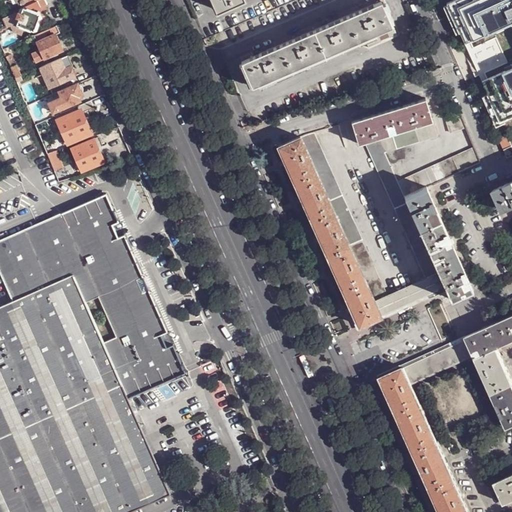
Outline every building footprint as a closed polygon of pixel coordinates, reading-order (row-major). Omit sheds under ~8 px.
[(48,5),(45,0),(40,0),(28,6),(21,9),(19,14),(16,13),(8,16),(8,15),(0,18),(0,31),(3,30),(2,29),(12,25),(15,31),(22,34),(24,28),(34,32),(35,31),(38,31),(40,24),(38,22),(39,19),(41,18),(39,13),(37,13),(35,13),(34,12),(35,9),(37,10),(40,8),(41,8),(48,5)] [(212,0),(216,10),(238,0),(212,0)] [(511,0),(452,0),(447,3),(448,4),(460,32),(479,74),(488,93),(500,120),(503,119),(511,114),(511,0)] [(252,84),(252,86),(259,84),(365,38),(376,33),(393,27),(391,23),(383,4),(381,1),(254,55),(242,61),(241,61),(242,63),(252,84)] [(385,3),(383,4),(391,23),(394,21),(385,3)] [(460,32),(448,4),(444,6),(456,33),(460,32)] [(61,33),(57,26),(32,37),(37,49),(40,48),(41,51),(38,52),(39,54),(33,56),(36,62),(47,58),(57,53),(63,50),(56,35),(61,33)] [(393,27),(376,33),(377,36),(366,41),(369,48),(397,36),(393,27)] [(259,84),(260,86),(366,41),(365,38),(259,84)] [(73,66),(68,56),(41,68),(50,89),(75,77),(70,67),(73,66)] [(14,59),(9,62),(16,79),(22,76),(14,59)] [(242,63),(240,64),(249,86),(252,84),(242,63)] [(83,95),(78,84),(60,92),(62,98),(50,104),(54,113),(80,101),(78,97),(83,95)] [(505,122),(503,119),(500,120),(488,93),(482,96),(495,126),(505,122)] [(351,120),(359,143),(366,141),(380,137),(433,120),(426,97),(351,120)] [(94,108),(91,101),(78,107),(80,110),(57,120),(68,145),(92,134),(83,113),(88,111),(94,108)] [(444,115),(450,131),(467,126),(460,110),(444,115)] [(65,145),(68,145),(57,120),(55,121),(65,145)] [(380,137),(385,151),(437,135),(433,120),(380,137)] [(42,123),(36,125),(42,139),(49,136),(43,122),(42,123)] [(306,134),(301,136),(375,301),(388,295),(314,132),(306,134)] [(359,324),(381,314),(375,301),(301,136),(279,146),(359,324)] [(372,155),(385,151),(380,137),(366,141),(372,155)] [(82,172),(105,162),(95,139),(72,149),(82,172)] [(507,157),(511,154),(511,148),(510,145),(503,149),(507,157)] [(482,163),(475,147),(398,181),(405,195),(426,185),(427,187),(482,163)] [(372,155),(378,167),(390,162),(385,151),(372,155)] [(61,166),(55,152),(48,154),(54,168),(61,166)] [(427,277),(439,272),(405,195),(398,181),(390,162),(378,167),(427,277)] [(511,207),(511,180),(495,188),(505,210),(511,207)] [(451,298),(473,288),(427,187),(426,185),(405,195),(439,272),(445,286),(447,289),(451,298)] [(73,274),(128,397),(185,372),(173,345),(167,347),(162,335),(167,333),(123,235),(118,237),(111,224),(118,221),(105,194),(0,239),(0,272),(12,301),(73,274)] [(445,286),(439,272),(427,277),(388,295),(375,301),(381,314),(445,286)] [(0,306),(0,442),(31,511),(129,511),(171,493),(128,397),(73,274),(12,301),(0,306)] [(447,289),(445,286),(381,314),(359,324),(361,328),(447,289)] [(511,314),(465,335),(466,338),(473,354),(506,427),(511,424),(511,380),(496,347),(511,340),(511,314)] [(380,373),(381,375),(403,366),(466,338),(465,335),(380,373)] [(410,382),(473,354),(466,338),(403,366),(410,382)] [(442,511),(469,511),(410,382),(403,366),(381,375),(390,394),(442,511)] [(386,395),(390,394),(381,375),(380,373),(377,374),(386,395)] [(31,511),(0,442),(0,511),(31,511)] [(511,472),(495,480),(505,502),(511,498),(511,472)]
